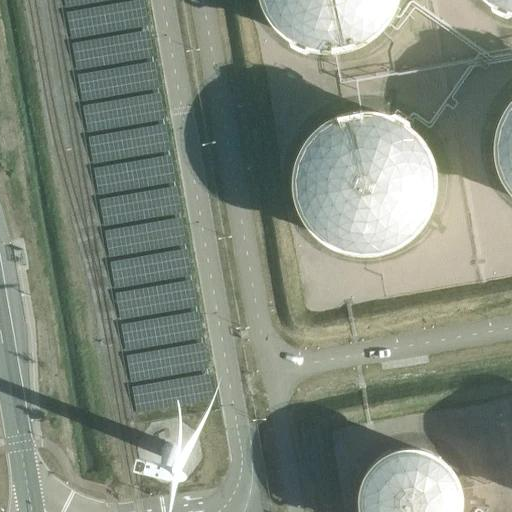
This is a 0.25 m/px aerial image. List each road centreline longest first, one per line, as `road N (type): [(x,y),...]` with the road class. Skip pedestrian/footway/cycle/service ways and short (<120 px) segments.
road 1 (unclassified): [(164,0),(241,451),(239,487),(221,511)]
road 2 (primary): [(31,511),(0,328)]
